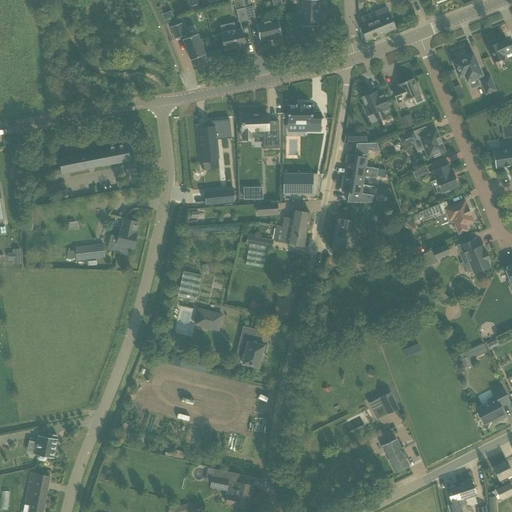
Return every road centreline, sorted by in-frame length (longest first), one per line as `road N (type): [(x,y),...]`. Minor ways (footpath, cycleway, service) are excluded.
road 1 (unclassified): [(279,511),(272,444),(350,62)]
road 2 (unclassified): [(66,511),(139,325),(166,192),(159,100)]
road 3 (tertiary): [(159,100),(350,62)]
road 4 (residential): [(419,35),(484,191)]
road 5 (residential): [(365,511),(511,437)]
road 6 (tertiary): [(0,128),(159,100)]
